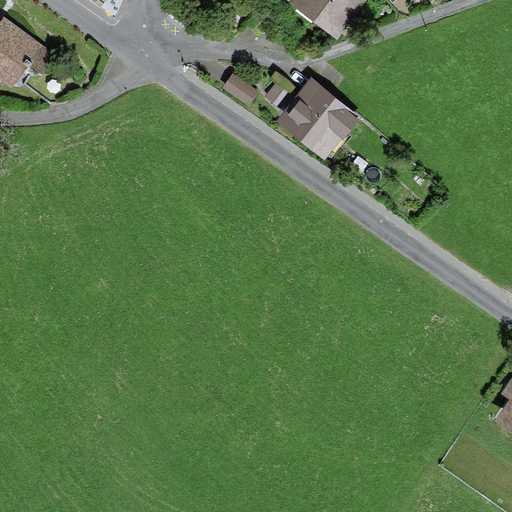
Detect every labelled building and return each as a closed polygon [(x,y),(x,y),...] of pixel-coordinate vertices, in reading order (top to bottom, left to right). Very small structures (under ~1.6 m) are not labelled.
[(295,0),(340,31),(362,0),(295,0)] [(257,8),(248,24),(270,37),(279,22),(257,8)] [(0,67),(13,77),(37,44),(3,19),(0,22),(0,67)] [(234,78),(226,90),(249,105),(257,92),(234,78)] [(313,84),(285,118),(330,154),(358,120),(313,84)]
